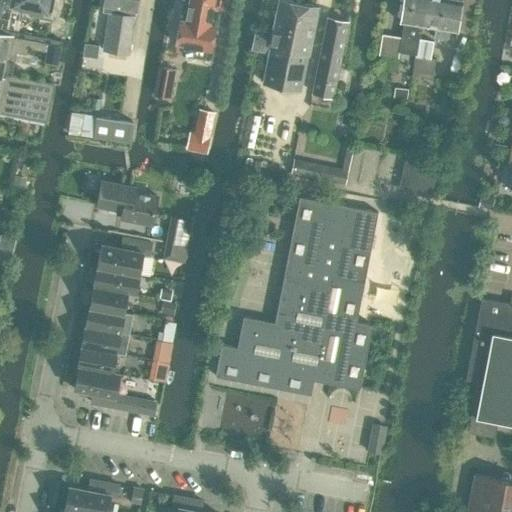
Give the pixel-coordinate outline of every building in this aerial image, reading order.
[(6,29),(7,27),(8,18),(0,16),(3,0),(0,0),(0,28),(6,30),(6,29)] [(50,13),(52,0),(11,0),(11,5),(8,18),(7,27),(18,29),(22,7),(50,13)] [(136,10),(137,0),(103,0),(102,11),(109,12),(103,49),(129,53),(135,10),(136,10)] [(189,0),(188,12),(182,11),(181,18),(178,17),(173,44),(211,51),(216,24),(210,23),(214,0),(189,0)] [(312,43),(320,6),(288,0),(278,0),(271,37),(255,34),(253,49),(269,52),(264,81),(301,89),(311,42),(312,43)] [(423,25),(426,0),(403,0),(400,21),(405,22),(403,37),(381,34),(378,54),(398,57),(399,50),(401,50),(415,53),(417,53),(420,38),(422,25),(423,25)] [(426,0),(423,25),(435,27),(433,36),(445,38),(447,37),(448,29),(456,30),(460,0),(426,0)] [(334,96),(349,21),(328,16),(314,91),(334,96)] [(0,76),(4,77),(5,74),(11,75),(16,51),(26,53),(27,47),(30,35),(30,34),(6,29),(6,30),(0,28),(0,76)] [(58,65),(62,41),(49,38),(49,39),(46,51),(44,62),(58,65)] [(431,58),(433,40),(420,38),(417,53),(415,53),(411,75),(432,78),(435,59),(431,58)] [(84,42),(82,55),(98,58),(101,45),(84,42)] [(170,98),(175,69),(158,66),(153,95),(170,98)] [(4,77),(0,76),(0,111),(12,114),(20,77),(11,75),(5,74),(4,77)] [(45,121),(52,90),(53,84),(20,77),(12,114),(45,121)] [(406,98),(408,89),(395,86),(393,95),(406,98)] [(71,112),(68,132),(93,136),(130,141),(133,121),(71,112)] [(204,152),(207,153),(207,150),(211,135),(194,132),(192,131),(189,134),(186,148),(204,152)] [(430,196),(437,164),(405,158),(399,190),(430,196)] [(292,174),(320,179),(345,184),(348,169),(323,164),(295,159),(292,174)] [(14,174),(12,186),(24,189),(26,177),(14,174)] [(152,222),(157,196),(134,191),(134,187),(101,181),(97,204),(123,209),(121,216),(152,222)] [(222,343),(216,374),(311,393),(315,372),(329,374),(328,381),(360,388),(373,323),(357,320),(379,211),(300,195),(275,320),(244,314),(237,346),(222,343)] [(174,216),(169,242),(186,245),(191,219),(174,216)] [(0,237),(0,258),(5,259),(9,260),(11,261),(17,238),(10,236),(1,234),(0,237)] [(102,243),(97,265),(138,273),(142,252),(150,254),(152,243),(122,237),(120,247),(102,243)] [(166,241),(164,252),(183,256),(186,245),(169,242),(166,241)] [(97,265),(93,285),(127,292),(134,294),(138,273),(97,265)] [(93,285),(90,305),(123,312),(127,292),(93,285)] [(511,302),(482,297),(471,354),(466,378),(478,380),(468,430),(495,436),(498,420),(511,422),(511,302)] [(133,314),(123,312),(90,305),(86,325),(129,334),(133,314)] [(86,325),(82,345),(115,352),(115,353),(125,355),(129,334),(86,325)] [(111,372),(111,371),(115,353),(115,352),(82,345),(78,365),(111,372)] [(120,407),(122,395),(115,394),(119,373),(111,371),(111,372),(78,365),(74,388),(92,391),(99,392),(97,402),(120,407)] [(129,397),(122,395),(120,407),(127,408),(129,397)] [(136,398),(129,397),(127,408),(133,409),(136,398)] [(136,398),(133,409),(140,410),(142,399),(136,398)] [(140,410),(147,412),(149,401),(142,399),(140,410)] [(149,401),(147,412),(154,413),(156,402),(149,401)] [(380,453),(385,425),(374,423),(368,450),(380,453)] [(511,511),(511,480),(474,473),(466,511),(511,511)] [(69,485),(65,507),(88,511),(106,511),(110,495),(117,496),(119,485),(96,480),(94,490),(87,489),(69,485)] [(140,503),(143,489),(133,487),(130,501),(140,503)] [(194,509),(196,499),(173,495),(171,506),(178,507),(177,511),(208,511),(201,511),(194,509)]
